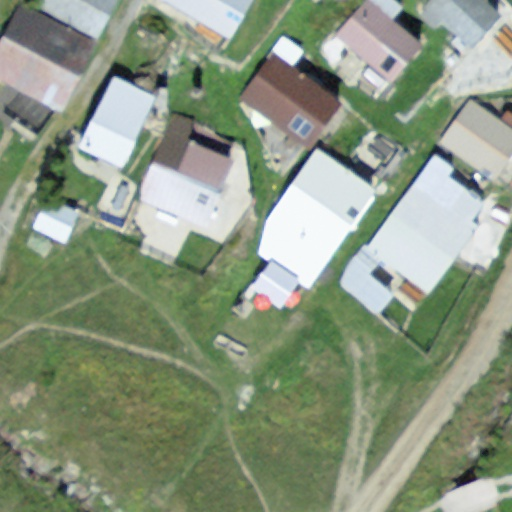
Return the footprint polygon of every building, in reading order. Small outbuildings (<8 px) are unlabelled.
[(44,0),(43,3),(93,34),(114,0),(44,0)] [(179,0),(228,31),(248,0),(179,0)] [(489,0),(431,0),(428,4),(465,38),(495,6),(489,0)] [(360,4),(336,37),(385,74),(410,41),(360,4)] [(16,10),(0,44),(0,75),(59,103),(87,43),(16,10)] [(275,58),(248,95),(305,136),(332,100),(275,58)] [(115,84),(83,145),(112,161),(145,99),(115,84)] [(511,127),(465,99),(440,141),(498,176),(511,153),(511,127)] [(232,152),(172,127),(142,199),(201,224),(232,152)] [(365,189),(315,157),(254,252),(304,285),(365,189)] [(489,195),(435,160),(377,247),(431,282),(489,195)] [(45,205),(37,223),(61,233),(69,215),(45,205)]
